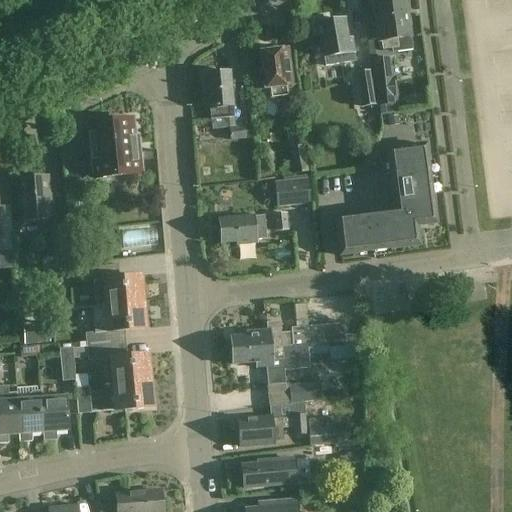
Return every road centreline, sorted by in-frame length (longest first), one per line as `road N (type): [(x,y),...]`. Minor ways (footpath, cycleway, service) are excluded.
road 1 (residential): [(188,299),(511,252)]
road 2 (residential): [(188,299),(168,95),(155,54)]
road 3 (residential): [(0,490),(197,446)]
road 4 (tertiary): [(0,127),(155,54)]
road 5 (residential): [(197,446),(188,299)]
